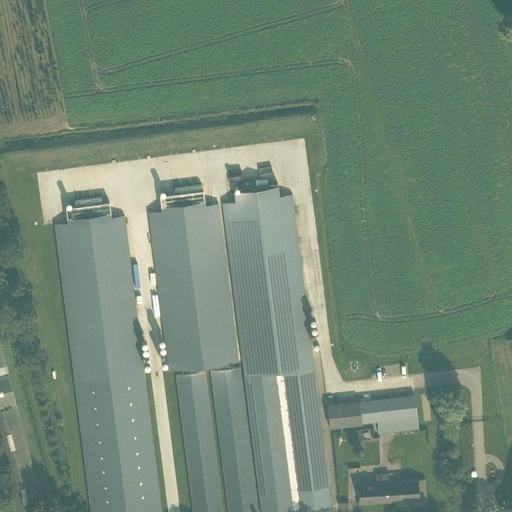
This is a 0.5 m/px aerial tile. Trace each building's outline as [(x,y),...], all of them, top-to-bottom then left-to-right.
[(220,203),(261,511),(281,511),(331,506),(292,194),(279,195),(278,185),(233,191),(235,201),(220,203)] [(161,210),(148,211),(168,370),(239,361),(218,203),(205,204),(203,189),(159,194),(161,210)] [(67,222),(54,223),(74,382),(145,373),(124,214),(111,216),(109,201),(65,206),(67,222)] [(0,463),(12,511),(23,511),(44,507),(42,502),(40,502),(38,492),(0,345),(0,463)] [(239,361),(168,370),(186,511),(241,511),(258,510),(239,361)] [(162,511),(145,373),(74,382),(91,511),(162,511)] [(359,401),(361,423),(377,421),(378,433),(387,432),(386,425),(393,424),(394,431),(418,428),(415,394),(359,400),(359,401)] [(329,427),(361,423),(359,401),(327,405),(329,427)] [(414,487),(389,490),(390,504),(415,501),(416,501),(432,500),(426,456),(410,458),(414,487)]
